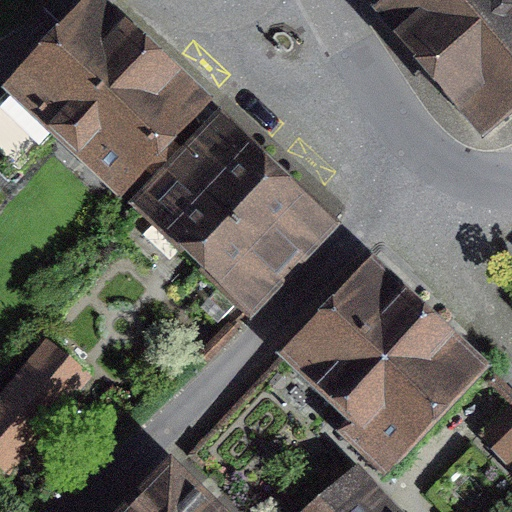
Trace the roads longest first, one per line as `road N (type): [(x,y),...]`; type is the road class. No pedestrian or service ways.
road 1 (residential): [(408,188),(122,480)]
road 2 (residential): [(408,188),(196,16)]
road 3 (residential): [(456,188),(380,87),(331,0)]
road 4 (residential): [(511,343),(408,188)]
